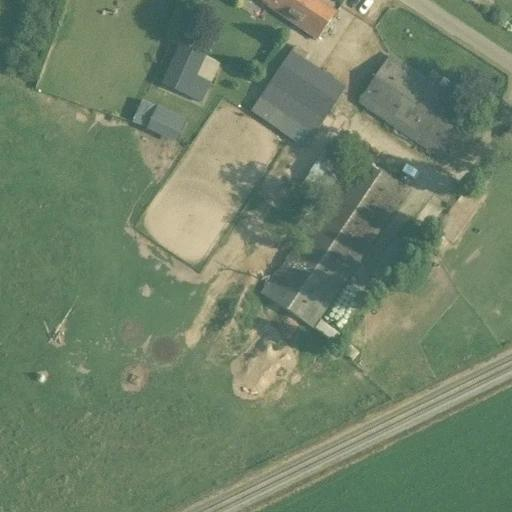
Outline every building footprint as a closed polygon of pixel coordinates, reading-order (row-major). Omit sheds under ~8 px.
[(256,0),(318,41),(335,15),(312,0),(256,0)] [(178,47),(161,85),(200,103),(208,84),(193,78),(202,58),(178,47)] [(289,54),(256,102),(272,112),(274,109),(276,111),(267,123),(305,147),(310,140),(311,141),(344,92),(289,54)] [(483,118),(392,57),(357,105),(450,167),(483,118)] [(144,100),(134,124),(181,144),(191,120),(144,100)] [(406,195),(354,159),(261,295),(313,332),(406,195)] [(400,240),(381,259),(392,270),(411,252),(400,240)]
